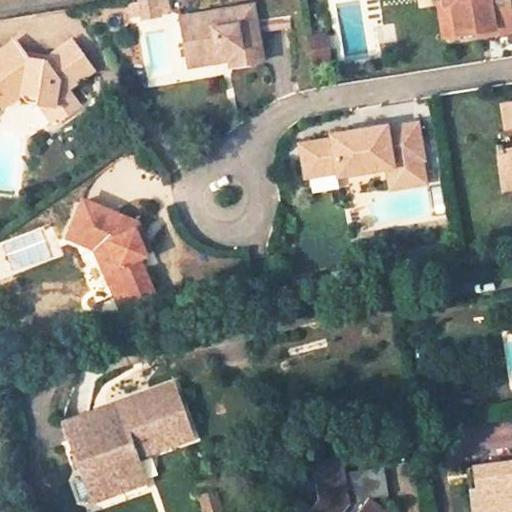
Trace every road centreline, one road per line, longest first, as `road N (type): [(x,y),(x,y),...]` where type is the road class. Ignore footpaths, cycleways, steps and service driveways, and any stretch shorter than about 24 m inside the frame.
road 1 (residential): [(98,367),(265,324),(511,282)]
road 2 (residential): [(223,197),(253,141),(290,106),(511,68)]
